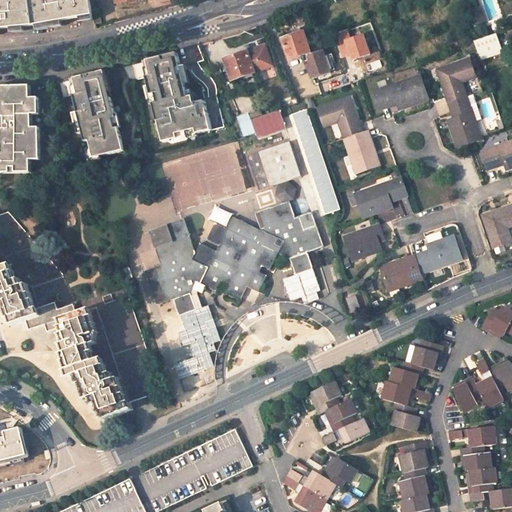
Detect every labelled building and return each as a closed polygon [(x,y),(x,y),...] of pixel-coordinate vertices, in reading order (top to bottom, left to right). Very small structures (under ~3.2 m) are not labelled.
[(0,0),(0,28),(5,28),(35,24),(70,18),(69,14),(81,12),(82,17),(94,14),(94,11),(92,0),(0,0)] [(480,13),(478,9),(474,10),(477,19),(485,16),(483,12),(480,13)] [(474,10),(468,13),(473,25),(479,23),(477,19),(474,10)] [(295,35),(283,39),(290,61),(305,56),(308,55),(310,62),(308,63),(310,68),(314,79),(332,72),(331,71),(336,69),(331,55),(326,57),(324,52),(313,56),(310,48),(307,41),(304,31),(303,32),(302,28),(294,31),(295,35)] [(481,60),(503,52),(496,34),(475,42),(481,60)] [(248,51),(225,59),(232,81),(255,72),(251,60),(248,51)] [(181,69),(178,55),(165,58),(146,62),(148,70),(150,79),(146,80),(149,89),(151,97),(155,96),(157,105),(153,106),(158,122),(164,143),(178,139),(177,134),(200,128),(201,133),(211,130),(204,101),(194,103),(192,96),(188,97),(183,76),(180,77),(178,70),(181,69)] [(255,72),(259,71),(255,58),(251,60),(255,72)] [(470,58),(437,70),(449,105),(468,98),(462,82),(476,77),(470,58)] [(108,75),(107,72),(87,77),(76,79),(80,95),(75,96),(88,145),(92,144),(96,160),(125,152),(120,129),(117,130),(114,120),(117,119),(116,115),(112,99),(109,100),(107,92),(110,91),(106,75),(108,75)] [(421,76),(374,92),(381,111),(389,107),(386,99),(394,96),(397,105),(399,110),(429,100),(421,76)] [(80,95),(76,79),(72,81),(75,96),(80,95)] [(3,88),(0,87),(0,112),(3,112),(3,118),(5,118),(5,131),(3,131),(4,135),(0,134),(0,147),(4,147),(4,154),(0,154),(0,174),(34,174),(34,164),(43,163),(43,152),(38,152),(37,143),(42,143),(42,130),(34,131),(33,116),(34,116),(34,112),(41,112),(40,100),(31,100),(31,87),(24,87),(3,88)] [(151,97),(149,89),(146,90),(150,106),(153,106),(157,105),(155,96),(151,97)] [(386,99),(389,107),(397,105),(394,96),(386,99)] [(454,119),(449,121),(458,148),(482,139),(476,122),(483,120),(475,96),(468,98),(449,105),(454,119)] [(351,98),(319,109),(325,127),(338,122),(344,139),(363,133),(351,98)] [(313,109),(297,113),(324,215),(339,211),(313,109)] [(263,115),(261,110),(249,114),(251,119),(263,115)] [(120,129),(123,128),(119,114),(116,115),(117,119),(114,120),(117,130),(120,129)] [(237,118),(245,137),(256,134),(251,119),(249,114),(237,118)] [(200,128),(177,134),(178,139),(179,141),(202,134),(201,133),(200,128)] [(353,162),(357,174),(380,166),(368,131),(363,133),(344,139),(350,155),(353,162)] [(141,138),(135,140),(138,150),(144,148),(141,138)] [(511,141),(482,151),(488,170),(497,167),(496,164),(504,161),(505,165),(507,170),(511,168),(511,141)] [(290,142),(248,156),(260,191),(302,177),(290,142)] [(355,191),(348,193),(353,207),(359,205),(363,218),(393,208),(391,202),(408,196),(402,178),(356,194),(355,191)] [(261,273),(264,267),(271,270),(279,254),(291,260),(296,275),(313,270),(313,268),(313,267),(309,254),(308,254),(307,253),(309,252),(310,252),(322,248),(322,247),(324,247),(312,213),(310,214),(310,213),(298,217),(296,218),(295,216),(291,204),(290,204),(289,202),(272,208),(272,207),(258,212),(258,213),(255,213),(261,231),(234,218),(233,220),(233,219),(229,227),(229,228),(228,230),(226,229),(227,228),(219,225),(216,224),(209,240),(220,246),(217,252),(201,244),(197,253),(190,235),(191,234),(186,222),(185,220),(183,221),(183,220),(169,224),(170,225),(168,226),(169,228),(168,228),(173,241),(174,243),(156,249),(157,251),(161,263),(162,263),(163,266),(145,272),(146,274),(150,287),(151,287),(158,306),(160,305),(175,300),(181,317),(198,310),(192,294),(194,290),(197,282),(207,287),(219,293),(223,284),(228,286),(226,291),(243,300),(249,288),(260,293),(268,277),(261,273)] [(492,212),(482,215),(494,249),(511,242),(511,239),(508,228),(511,226),(511,204),(498,210),(492,212)] [(10,213),(0,216),(0,305),(3,312),(6,311),(9,320),(11,319),(13,326),(24,323),(27,331),(46,326),(48,333),(62,329),(64,335),(62,336),(63,340),(65,345),(62,346),(65,355),(63,355),(66,362),(65,363),(68,372),(67,372),(69,379),(78,376),(81,386),(82,385),(84,389),(88,401),(93,399),(95,406),(99,405),(105,421),(133,411),(130,404),(162,393),(126,288),(75,306),(64,275),(10,213)] [(380,225),(345,237),(353,260),(382,250),(379,242),(377,235),(383,233),(380,225)] [(379,242),(385,240),(383,233),(377,235),(379,242)] [(462,260),(454,236),(429,245),(431,250),(416,255),(422,273),(462,260)] [(422,273),(416,255),(382,267),(392,298),(402,294),(400,287),(424,279),(422,273)] [(134,278),(130,268),(123,271),(126,281),(134,278)] [(194,290),(203,295),(207,287),(197,282),(194,290)] [(371,282),(366,283),(369,292),(374,290),(371,282)] [(356,294),(347,298),(352,313),(361,310),(356,294)] [(501,312),(494,308),(483,328),(486,330),(490,332),(491,330),(502,336),(505,337),(507,332),(511,334),(511,311),(504,307),(501,312)] [(490,332),(501,338),(502,336),(491,330),(490,332)] [(443,352),(445,346),(422,340),(420,348),(417,347),(412,365),(424,368),(434,371),(437,362),(439,353),(442,354),(443,352)] [(489,369),(485,359),(480,362),(478,363),(483,374),(490,371),(489,369)] [(511,362),(510,359),(499,364),(496,366),(497,369),(511,362)] [(412,365),(401,362),(399,369),(394,367),(390,383),(387,382),(383,399),(395,403),(393,411),(397,411),(395,419),(393,426),(417,433),(421,418),(414,416),(414,412),(415,409),(408,407),(410,396),(413,388),(415,389),(419,374),(422,375),(424,368),(412,365)] [(511,390),(511,363),(511,362),(497,369),(496,366),(489,369),(490,371),(493,378),(487,380),(477,385),(473,377),(466,380),(468,384),(456,389),(453,390),(465,414),(479,407),(476,401),(483,398),(488,409),(505,401),(500,390),(506,387),(509,392),(511,390)] [(490,371),(483,374),(487,380),(493,378),(490,371)] [(462,382),(455,386),(456,389),(468,384),(466,380),(462,382)] [(342,396),(336,382),(312,393),(312,395),(313,395),(319,407),(316,408),(320,416),(325,413),(328,412),(335,425),(332,426),(335,433),(341,430),(345,437),(348,444),(370,433),(364,419),(355,423),(352,417),(358,414),(351,400),(342,404),(339,397),(342,396)] [(416,398),(418,390),(415,389),(413,388),(410,396),(416,398)] [(430,402),(432,394),(418,390),(416,398),(430,402)] [(311,395),(316,408),(319,407),(313,395),(312,395),(311,395)] [(325,413),(332,426),(335,425),(328,412),(325,413)] [(0,461),(26,455),(19,426),(1,430),(2,436),(0,436),(0,461)] [(496,427),(470,430),(470,438),(472,448),(461,449),(462,457),(465,456),(467,470),(467,473),(470,473),(472,487),(469,487),(471,502),(485,501),(484,493),(491,492),(494,492),(493,484),(498,483),(496,469),(494,469),(492,453),(486,454),(485,447),(498,445),(496,427)] [(159,511),(208,489),(203,478),(205,477),(210,488),(254,467),(237,430),(228,434),(176,458),(63,511),(159,511)] [(335,433),(339,440),(345,437),(341,430),(335,433)] [(463,431),(450,432),(451,438),(451,441),(464,439),(463,431)] [(335,433),(323,439),(326,446),(339,440),(335,433)] [(429,449),(427,441),(405,447),(406,454),(400,456),(407,482),(426,477),(429,476),(427,466),(429,466),(426,450),(429,449)] [(337,458),(334,456),(326,470),(330,472),(337,458)] [(359,471),(337,458),(330,472),(326,470),(323,475),(315,471),(309,480),(306,486),(296,502),(312,511),(320,511),(337,485),(342,488),(346,481),(351,484),(359,471)] [(297,462),(293,469),(310,477),(314,470),(297,462)] [(303,476),(293,470),(284,484),(295,491),(300,483),(303,476)] [(309,480),(303,476),(300,483),(306,486),(309,480)] [(434,511),(434,509),(431,510),(427,495),(430,494),(426,477),(407,482),(401,483),(405,501),(402,501),(404,511),(434,511)] [(300,483),(295,491),(301,494),(306,486),(300,483)] [(511,507),(511,489),(494,492),(491,492),(492,500),(493,505),(493,510),(511,507)]
